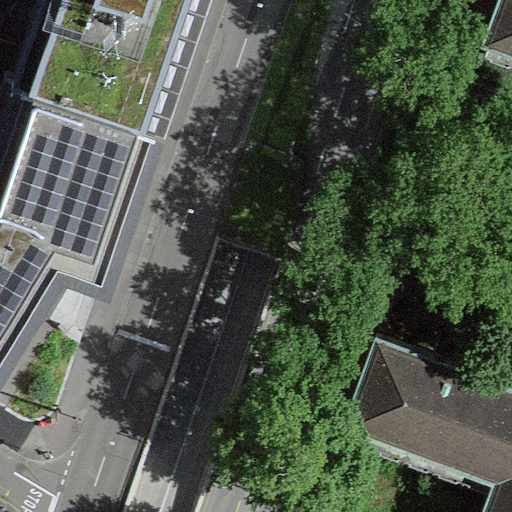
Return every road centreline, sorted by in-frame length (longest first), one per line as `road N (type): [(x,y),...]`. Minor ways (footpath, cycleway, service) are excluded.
road 1 (secondary): [(260,0),(84,511)]
road 2 (secondary): [(223,511),(314,242),(375,0)]
